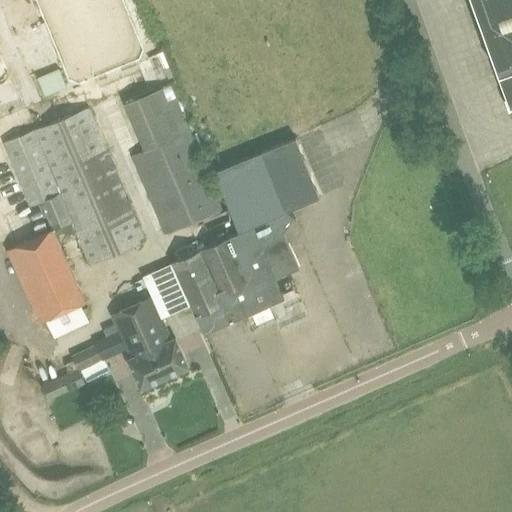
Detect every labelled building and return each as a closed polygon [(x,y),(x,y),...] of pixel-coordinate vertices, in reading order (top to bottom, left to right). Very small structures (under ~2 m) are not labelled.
[(511,0),(470,0),(486,42),(487,41),(498,73),(497,73),(509,107),(511,106),(511,0)] [(66,57),(43,66),(51,85),(73,76),(66,57)] [(170,83),(124,102),(143,149),(131,154),(164,232),(223,209),(170,83)] [(40,198),(51,225),(69,217),(75,230),(89,265),(145,241),(88,104),(2,141),(28,202),(40,198)] [(238,232),(171,262),(203,332),(251,310),(267,303),(284,295),(275,275),(299,264),(282,228),(283,228),(293,214),(286,210),(318,196),(292,136),(259,150),(211,171),(238,232)] [(41,322),(47,320),(55,336),(88,320),(81,304),(86,301),(52,229),(7,250),(41,322)] [(151,294),(111,312),(131,356),(128,357),(141,387),(188,365),(175,336),(171,338),(151,294)] [(267,303),(251,310),(257,322),(273,315),(267,303)] [(95,345),(72,355),(77,367),(100,356),(95,345)] [(78,367),(40,383),(47,399),(85,383),(78,367)]
